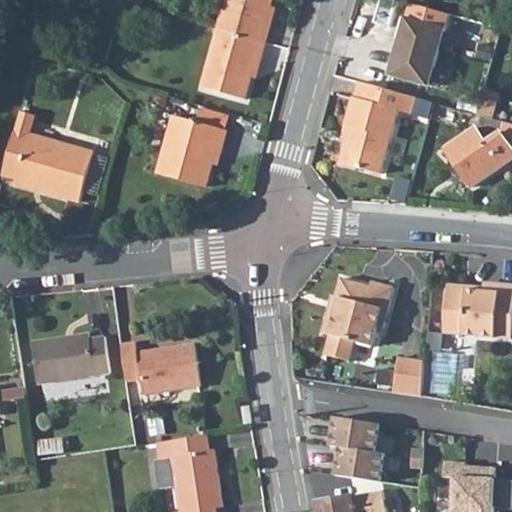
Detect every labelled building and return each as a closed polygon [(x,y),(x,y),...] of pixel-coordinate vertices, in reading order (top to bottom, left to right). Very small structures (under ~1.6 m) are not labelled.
[(226,0),(218,30),(266,43),(271,27),(264,25),(269,6),(271,0),(226,0)] [(264,25),(271,27),(276,8),(269,6),(264,25)] [(390,74),(428,85),(443,30),(406,19),(390,74)] [(218,30),(201,89),(243,101),(250,79),(255,58),(262,61),(266,43),(218,30)] [(250,79),(256,81),(262,61),(255,58),(250,79)] [(360,81),(355,97),(353,97),(345,124),(353,127),(350,137),(348,136),(341,162),(381,173),(399,109),(397,109),(401,93),(360,81)] [(196,124),(225,131),(229,116),(201,108),(196,124)] [(211,165),(216,144),(222,146),(226,132),(225,131),(196,124),(174,118),(159,175),(205,187),(211,165)] [(511,124),(504,123),(501,132),(485,142),(475,126),(446,147),(457,164),(472,186),(511,158),(511,124)] [(18,181),(42,188),(41,193),(79,204),(93,154),(14,131),(1,176),(18,181)] [(211,165),(216,167),(222,146),(216,144),(211,165)] [(16,186),(41,193),(42,188),(18,181),(16,186)] [(382,332),(395,289),(373,283),(371,288),(342,280),(336,300),(339,301),(336,311),(329,309),(322,335),(330,337),(324,356),(349,363),(354,344),(371,349),(377,331),(382,332)] [(511,287),(500,286),(499,295),(485,295),(485,291),(448,289),(445,338),(511,341),(511,287)] [(32,342),(38,386),(111,375),(104,337),(90,340),(89,334),(32,342)] [(121,344),(127,383),(142,381),(143,395),(200,387),(194,345),(137,352),(136,342),(121,344)] [(394,394),(422,399),(425,364),(399,360),(394,394)] [(0,393),(0,403),(26,399),(25,390),(0,393)] [(340,450),(336,478),(381,485),(386,455),(376,453),(380,425),(335,419),(331,448),(340,450)] [(38,441),(40,454),(65,451),(64,437),(38,441)] [(207,437),(169,442),(171,458),(171,460),(154,462),(158,490),(175,487),(178,511),(217,511),(217,509),(224,508),(215,452),(210,452),(207,437)] [(155,444),(158,460),(171,458),(169,442),(155,444)] [(497,480),(498,469),(480,468),(480,472),(467,471),(467,464),(446,463),(446,479),(456,480),(455,511),(495,511),(496,508),(497,480)] [(511,481),(497,480),(496,508),(511,510),(511,481)] [(316,503),(317,511),(387,511),(384,493),(353,498),(316,503)]
